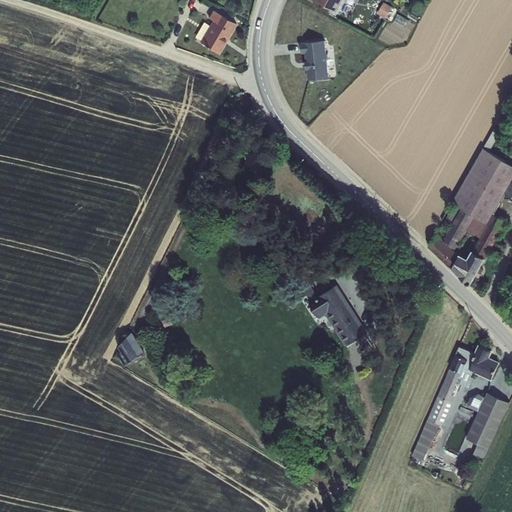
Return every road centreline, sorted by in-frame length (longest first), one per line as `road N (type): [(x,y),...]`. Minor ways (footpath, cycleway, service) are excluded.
road 1 (tertiary): [(511,337),(297,135),(266,81),(262,52),(275,0)]
road 2 (track): [(266,81),(0,0)]
